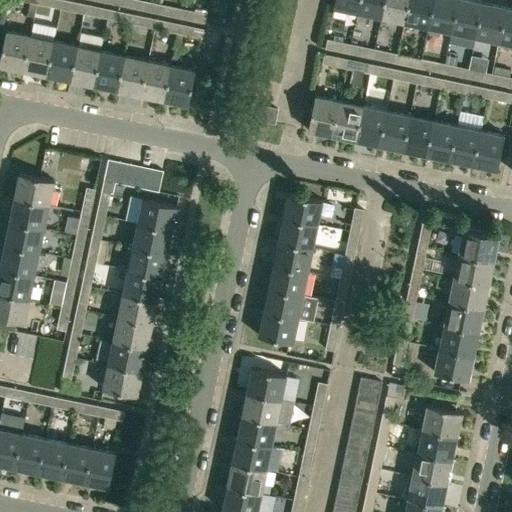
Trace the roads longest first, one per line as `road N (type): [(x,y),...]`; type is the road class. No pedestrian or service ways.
road 1 (residential): [(180,511),(251,158)]
road 2 (residential): [(320,511),(382,187)]
road 3 (residential): [(0,118),(34,112),(251,158)]
road 4 (residential): [(481,511),(511,367)]
road 5 (residential): [(382,187),(251,158)]
road 6 (residential): [(511,214),(382,187)]
